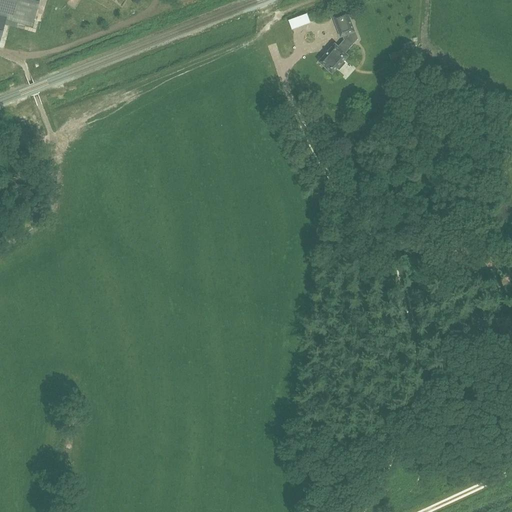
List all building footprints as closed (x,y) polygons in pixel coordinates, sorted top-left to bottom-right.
[(38,0),(0,0),(0,3),(35,13),(38,0)] [(35,13),(0,3),(0,16),(6,19),(32,25),(35,13)] [(350,15),(339,19),(347,39),(358,34),(350,15)] [(319,61),(332,74),(338,68),(339,69),(345,63),(344,61),(349,56),(335,43),(319,61)] [(408,48),(389,54),(394,65),(412,59),(408,48)] [(391,83),(403,79),(400,70),(388,74),(391,83)]
